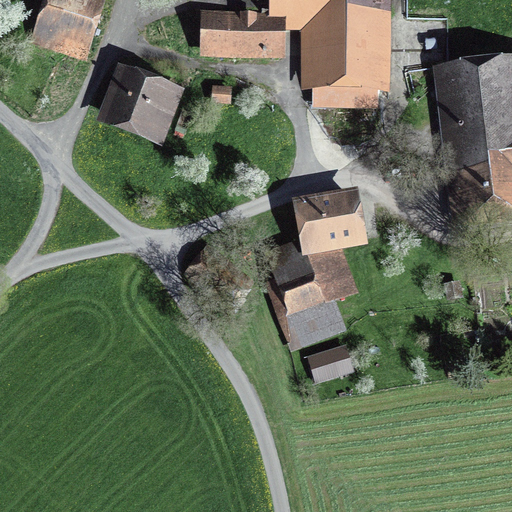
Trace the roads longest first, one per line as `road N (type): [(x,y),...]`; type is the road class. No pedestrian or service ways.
road 1 (unclassified): [(282,511),(245,390),(142,241)]
road 2 (unclassified): [(111,39),(231,70),(275,90),(297,118),(308,188)]
road 3 (unclassified): [(142,241),(308,188)]
road 4 (unclassified): [(54,165),(111,39)]
road 5 (unclassified): [(9,273),(142,241)]
